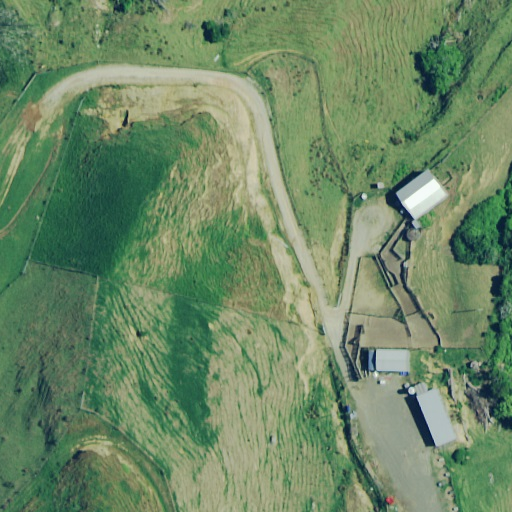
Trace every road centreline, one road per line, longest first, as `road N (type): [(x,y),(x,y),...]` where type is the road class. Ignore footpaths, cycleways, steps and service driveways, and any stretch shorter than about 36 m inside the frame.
road 1 (unknown): [(455,511),(391,384)]
road 2 (unknown): [(184,511),(156,450),(129,434),(87,426)]
